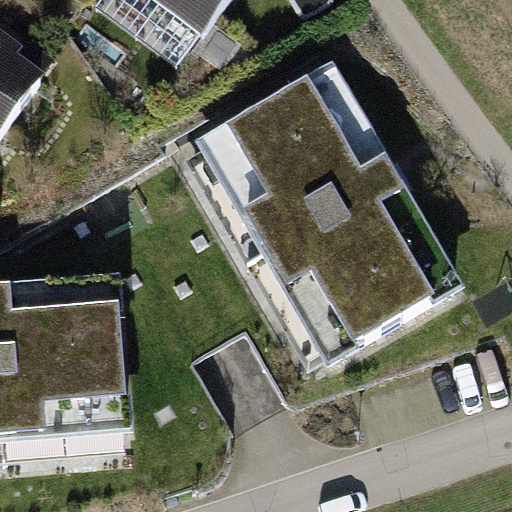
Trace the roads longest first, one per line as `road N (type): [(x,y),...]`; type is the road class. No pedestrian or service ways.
road 1 (residential): [(511,434),(259,511)]
road 2 (residential): [(389,0),(511,170)]
